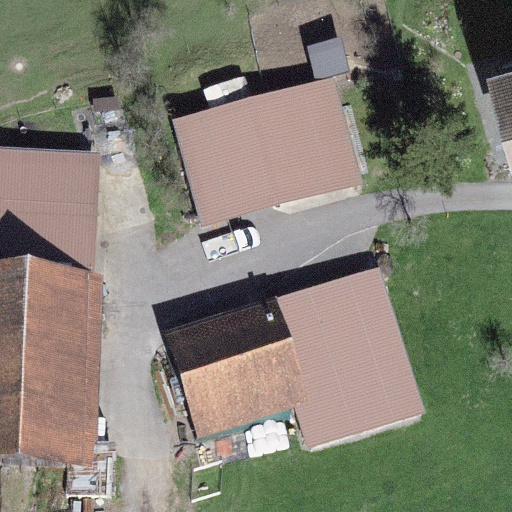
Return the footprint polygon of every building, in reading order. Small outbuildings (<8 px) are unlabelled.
[(344,76),(338,51),(313,56),(319,82),(344,76)] [(511,62),(498,66),(509,107),(511,106),(511,62)] [(322,96),(184,134),(208,221),(345,184),(322,96)] [(0,456),(64,460),(72,314),(102,316),(103,289),(90,288),(97,170),(0,164),(0,456)] [(367,292),(177,356),(200,422),(291,391),(308,440),(406,406),(367,292)] [(110,457),(65,456),(64,495),(108,497),(110,457)]
